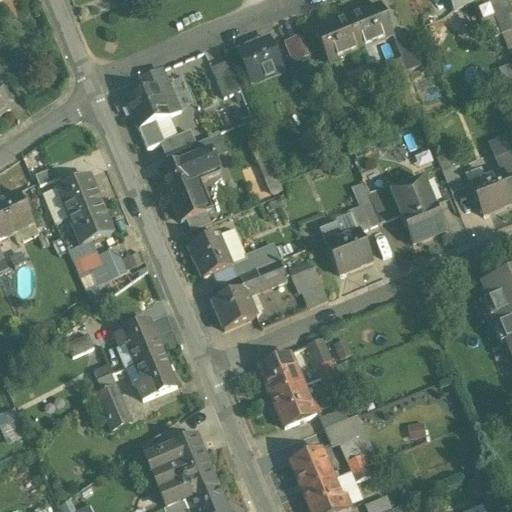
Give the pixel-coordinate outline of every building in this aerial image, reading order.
[(485,0),(446,0),(452,15),(473,6),(485,1),(485,0)] [(506,2),(501,4),(499,0),(486,0),(485,1),(501,38),(511,33),(511,9),(510,10),(506,2)] [(501,38),(485,1),(473,6),(481,25),(482,24),(490,42),(501,38)] [(380,9),(348,22),(360,53),(370,49),(393,39),(380,9)] [(348,22),(315,36),(327,67),(360,53),(348,22)] [(269,42),(236,56),(250,88),(282,75),(269,42)] [(408,42),(395,47),(407,74),(419,69),(408,42)] [(385,82),(370,49),(360,53),(367,69),(374,87),(385,82)] [(228,66),(212,73),(223,101),(239,94),(228,66)] [(511,67),(498,72),(507,92),(511,89),(511,67)] [(367,69),(346,77),(354,96),(374,87),(367,69)] [(161,74),(142,81),(147,93),(156,89),(156,90),(166,86),(161,74)] [(166,86),(156,90),(156,89),(147,93),(125,102),(138,133),(156,125),(180,115),(167,85),(166,86)] [(0,116),(8,111),(0,98),(0,116)] [(156,125),(138,133),(147,153),(161,148),(165,146),(164,145),(156,125)] [(189,135),(164,145),(165,146),(161,148),(166,159),(193,148),(194,148),(189,135)] [(194,148),(193,148),(197,159),(211,153),(214,161),(227,155),(219,137),(194,148)] [(511,148),(509,140),(491,147),(499,166),(507,162),(511,172),(511,148)] [(197,159),(191,162),(196,175),(191,178),(193,183),(219,172),(214,161),(211,153),(197,159)] [(191,162),(159,175),(173,208),(199,197),(193,183),(191,178),(196,175),(191,162)] [(55,171),(34,179),(39,191),(59,182),(55,171)] [(454,171),(442,176),(451,198),(463,192),(454,171)] [(485,182),(481,172),(465,178),(469,189),(481,219),(511,206),(511,198),(506,183),(502,175),(485,182)] [(88,180),(57,193),(69,221),(100,209),(88,180)] [(391,195),(389,196),(399,218),(432,204),(423,182),(391,195)] [(388,190),(367,198),(380,228),(400,220),(399,218),(389,196),(391,195),(388,190)] [(17,196),(0,204),(0,241),(32,227),(17,196)] [(199,197),(173,208),(180,226),(186,224),(206,216),(199,197)] [(359,211),(347,216),(354,232),(356,231),(358,235),(359,235),(360,237),(380,228),(367,198),(356,203),(359,211)] [(432,204),(399,218),(400,220),(412,248),(445,234),(432,204)] [(100,209),(69,221),(81,250),(112,237),(100,209)] [(206,216),(186,224),(191,235),(211,227),(206,216)] [(336,226),(319,233),(325,248),(343,241),(336,226)] [(230,234),(218,239),(231,269),(243,264),(230,234)] [(343,241),(325,248),(338,279),(372,265),(360,237),(359,235),(358,235),(343,241)] [(207,237),(198,241),(200,245),(209,241),(207,237)] [(200,245),(187,251),(195,268),(196,268),(203,283),(231,270),(231,269),(218,239),(217,238),(200,245)] [(107,281),(142,269),(137,255),(119,261),(115,250),(99,256),(107,281)] [(72,265),(78,280),(102,270),(96,256),(72,265)] [(243,264),(231,269),(231,270),(236,282),(239,281),(255,274),(250,261),(243,264)] [(279,264),(255,274),(239,281),(243,291),(244,291),(248,300),(287,284),(279,264)] [(314,272),(291,281),(298,298),(301,296),(320,288),(314,272)] [(511,277),(482,290),(511,360),(511,277)] [(320,288),(301,296),(308,313),(327,305),(320,288)] [(243,291),(211,305),(224,335),(257,320),(248,300),(244,291),(243,291)] [(149,324),(116,338),(122,352),(127,350),(135,369),(163,357),(149,324)] [(87,338),(66,347),(71,361),(93,352),(87,338)] [(322,343),(307,349),(320,381),(335,375),(322,343)] [(297,371),(312,366),(306,349),(291,354),(297,371)] [(163,357),(135,369),(143,387),(137,389),(143,404),(177,390),(163,357)] [(290,357),(258,370),(271,402),(272,402),(302,389),(303,389),(290,357)] [(109,369),(93,375),(97,385),(110,379),(113,378),(109,369)] [(335,375),(320,381),(325,391),(340,385),(335,375)] [(126,416),(110,379),(97,385),(102,395),(96,398),(108,424),(126,416)] [(302,389),(272,402),(284,432),(319,418),(313,404),(309,406),(302,389)] [(393,416),(426,403),(422,393),(389,405),(393,416)] [(342,413),(320,422),(325,433),(347,424),(342,413)] [(126,416),(108,424),(113,435),(131,427),(126,416)] [(347,424),(325,433),(331,449),(336,446),(340,450),(366,439),(358,420),(347,424)] [(409,440),(423,439),(422,427),(408,428),(409,440)] [(178,428),(142,453),(146,463),(174,451),(171,445),(178,440),(178,442),(185,437),(178,428)] [(198,441),(190,444),(185,437),(178,442),(178,440),(171,445),(174,451),(146,463),(165,511),(166,511),(190,502),(217,491),(218,490),(198,441)] [(366,439),(340,450),(347,466),(362,460),(362,461),(373,456),(366,439)] [(320,453),(290,465),(303,497),(333,484),(320,453)] [(362,460),(347,466),(352,476),(366,470),(362,461),(362,460)] [(366,470),(352,476),(356,487),(371,480),(366,470)] [(340,501),(333,484),(303,497),(309,511),(349,511),(344,499),(340,501)] [(226,511),(217,491),(190,502),(194,511),(226,511)] [(390,511),(386,500),(365,509),(366,511),(390,511)]
